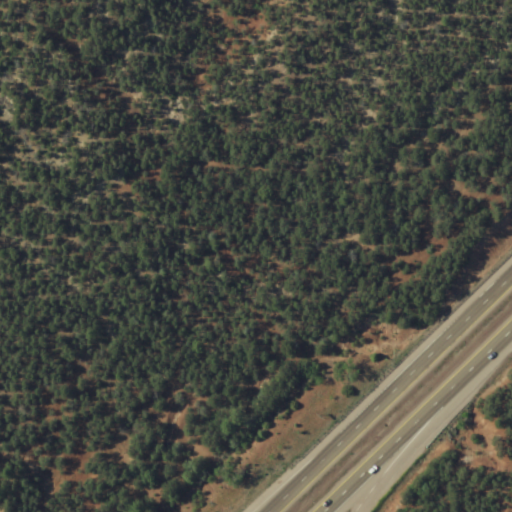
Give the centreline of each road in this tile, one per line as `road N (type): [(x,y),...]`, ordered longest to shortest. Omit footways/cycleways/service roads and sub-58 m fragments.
road 1 (motorway): [(511,277),(265,511)]
road 2 (motorway): [(332,511),(511,334)]
